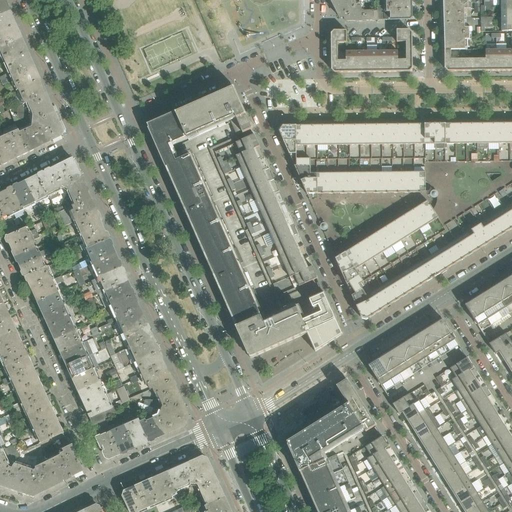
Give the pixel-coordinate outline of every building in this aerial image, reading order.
[(0,34),(16,27),(10,14),(4,0),(2,0),(0,1),(0,34)] [(363,10),(362,4),(361,0),(338,0),(332,3),(340,19),(343,17),(345,19),(345,22),(378,21),(378,11),(377,11),(365,11),(363,10)] [(412,16),(411,0),(384,0),(385,0),(384,0),(384,7),(382,7),(377,7),(377,11),(378,11),(378,21),(408,20),(412,16)] [(443,0),(444,20),(466,19),(471,19),(471,9),(470,0),(443,0)] [(511,14),(511,6),(501,6),(501,15),(511,14)] [(511,22),(511,14),(501,15),(501,23),(511,22)] [(466,27),(466,19),(444,20),(445,50),(464,50),(467,50),(467,40),(471,40),(471,27),(466,27)] [(511,31),(511,22),(501,23),(501,32),(511,31)] [(28,54),(22,41),(16,27),(0,34),(0,55),(2,55),(6,64),(28,54)] [(347,31),(334,31),(331,34),(331,52),(338,52),(338,43),(347,43),(347,31)] [(412,34),(409,31),(397,31),(397,43),(406,43),(406,52),(412,52),(412,34)] [(460,60),(451,60),(451,51),(445,51),(445,69),(447,72),(460,72),(460,60)] [(486,51),(486,60),(486,72),(496,72),(496,51),(486,51)] [(506,51),(496,51),(496,72),(506,72),(506,51)] [(346,61),(338,61),(338,52),(331,52),(331,70),(334,73),(346,73),(346,61)] [(346,52),(346,61),(346,73),(357,73),(357,52),(346,52)] [(367,52),(357,52),(357,73),(367,73),(367,52)] [(377,52),(367,52),(367,73),(377,73),(377,52)] [(387,52),(377,52),(377,73),(387,73),(387,52)] [(398,73),(398,61),(398,52),(387,52),(387,73),(398,73)] [(412,52),(406,52),(406,61),(398,61),(398,73),(409,73),(412,70),(412,52)] [(41,82),(34,68),(28,54),(6,64),(10,73),(5,75),(5,76),(0,77),(0,78),(3,86),(9,84),(14,82),(18,92),(41,82)] [(473,60),(460,60),(460,72),(473,72),(473,60)] [(486,60),(473,60),(473,72),(486,72),(486,60)] [(55,115),(47,95),(41,82),(18,92),(25,105),(28,104),(33,114),(49,116),(49,117),(55,115)] [(190,155),(179,160),(176,161),(169,145),(173,144),(225,121),(229,119),(231,123),(237,136),(238,136),(252,130),(235,91),(230,89),(151,124),(149,129),(250,359),(307,334),(315,352),(339,338),(341,331),(324,293),(315,297),(309,300),(310,303),(311,303),(258,326),(255,321),(261,318),(261,317),(190,155)] [(28,153),(61,136),(63,132),(55,115),(49,117),(49,116),(33,114),(33,116),(26,114),(25,122),(32,126),(32,128),(30,129),(19,134),(28,153)] [(488,140),(488,124),(477,125),(477,140),(488,140)] [(499,140),(499,124),(488,124),(488,140),(499,140)] [(509,140),(509,124),(499,124),(499,140),(509,140)] [(383,141),(383,125),(372,126),(372,142),(383,141)] [(394,141),(394,125),(383,125),(383,141),(394,141)] [(405,141),(404,125),(394,125),(394,141),(405,141)] [(415,141),(415,125),(404,125),(405,141),(415,141)] [(426,141),(426,125),(415,125),(415,141),(426,141)] [(435,141),(435,125),(426,125),(426,141),(435,141)] [(445,141),(445,125),(435,125),(435,141),(445,141)] [(455,141),(455,125),(445,125),(445,141),(455,141)] [(466,141),(466,125),(455,125),(455,141),(466,141)] [(477,140),(477,125),(466,125),(466,141),(477,140)] [(307,142),(307,126),(296,126),(296,127),(297,142),(307,142)] [(318,142),(318,126),(307,126),(307,142),(318,142)] [(329,142),(329,126),(318,126),(318,142),(329,142)] [(340,142),(340,126),(329,126),(329,142),(340,142)] [(351,142),(350,126),(340,126),(340,142),(351,142)] [(361,142),(361,126),(350,126),(351,142),(361,142)] [(372,142),(372,126),(361,126),(361,142),(372,142)] [(28,153),(19,134),(18,132),(5,138),(0,127),(0,159),(2,165),(28,153)] [(296,127),(283,127),(279,132),(289,155),(297,154),(297,142),(296,127)] [(259,146),(254,135),(236,143),(241,154),(236,156),(259,146)] [(511,210),(511,140),(509,140),(499,140),(488,140),(477,140),(466,141),(455,141),(445,141),(435,141),(426,141),(415,141),(405,141),(394,141),(383,141),(372,142),(361,142),(351,142),(340,142),(329,142),(318,142),(307,142),(297,142),(297,154),(289,155),(294,166),(311,166),(311,178),(318,178),(329,178),(339,178),(350,178),(361,178),(372,178),(383,177),(393,177),(403,177),(414,177),(425,177),(426,193),(428,202),(436,215),(427,221),(417,227),(408,233),(399,238),(391,244),(381,249),(372,255),(363,261),(354,267),(360,277),(347,285),(352,296),(362,290),(369,300),(377,295),(385,290),(393,285),(401,279),(410,274),(418,269),(426,264),(434,259),(442,254),(450,249),(458,244),(466,239),(475,234),(483,228),(491,223),(499,218),(507,213),(511,210)] [(264,157),(259,146),(236,156),(241,167),(264,157)] [(269,168),(264,157),(241,167),(246,178),(269,168)] [(81,176),(81,175),(76,161),(74,161),(73,161),(73,160),(38,177),(48,197),(50,201),(60,197),(56,190),(59,188),(69,191),(74,181),(81,178),(80,176),(81,176)] [(318,178),(311,178),(311,166),(294,166),(307,194),(318,194),(318,178)] [(274,179),(269,168),(246,178),(251,189),(274,179)] [(48,197),(38,177),(13,189),(23,209),(48,197)] [(383,193),(383,177),(372,178),(372,194),(383,193)] [(393,177),(383,177),(383,193),(393,193),(393,177)] [(404,193),(403,177),(393,177),(393,193),(404,193)] [(414,193),(414,177),(403,177),(404,193),(414,193)] [(426,193),(425,177),(414,177),(414,193),(426,193)] [(88,192),(89,191),(87,187),(85,186),(86,185),(85,185),(85,183),(84,179),(82,179),(81,179),(81,178),(74,181),(69,191),(75,206),(74,206),(76,212),(73,214),(76,222),(97,212),(97,210),(96,207),(94,206),(93,206),(87,192),(88,192)] [(329,194),(329,178),(318,178),(318,194),(329,194)] [(340,194),(339,178),(329,178),(329,194),(340,194)] [(350,194),(350,178),(339,178),(340,194),(350,194)] [(361,194),(361,178),(350,178),(350,194),(361,194)] [(372,194),(372,178),(361,178),(361,194),(372,194)] [(279,190),(274,179),(251,189),(256,200),(279,190)] [(0,220),(23,209),(13,189),(0,195),(0,220)] [(284,201),(279,190),(256,200),(260,211),(284,201)] [(288,212),(284,201),(260,211),(265,223),(288,212)] [(427,221),(436,215),(428,202),(418,208),(427,221)] [(427,221),(418,208),(409,213),(417,227),(427,221)] [(105,234),(99,220),(100,219),(101,218),(99,214),(98,214),(97,213),(98,212),(97,212),(76,222),(88,250),(110,240),(109,239),(109,238),(108,234),(106,233),(105,234)] [(293,223),(288,212),(265,223),(270,234),(293,223)] [(417,227),(409,213),(400,219),(408,233),(417,227)] [(511,220),(507,213),(499,218),(508,232),(511,229),(511,220)] [(508,232),(499,218),(491,223),(499,237),(508,232)] [(408,233),(400,219),(390,225),(399,238),(408,233)] [(298,234),(293,223),(270,234),(275,245),(298,234)] [(499,237),(491,223),(483,228),(491,242),(499,237)] [(390,225),(382,230),(391,244),(399,238),(390,225)] [(5,238),(19,232),(16,226),(7,230),(5,226),(1,228),(5,238)] [(491,242),(483,228),(475,234),(483,247),(491,242)] [(33,244),(36,242),(35,240),(40,238),(39,236),(36,230),(31,232),(32,233),(28,234),(26,229),(19,232),(5,238),(8,243),(9,244),(10,243),(17,257),(35,249),(33,244)] [(391,244),(382,230),(373,236),(381,249),(391,244)] [(303,245),(298,234),(275,245),(280,256),(303,245)] [(483,247),(475,234),(466,239),(475,252),(483,247)] [(381,249),(373,236),(364,242),(372,255),(381,249)] [(475,252),(466,239),(458,244),(467,257),(475,252)] [(122,265),(120,262),(119,262),(112,247),(113,245),(111,242),(110,241),(109,241),(110,240),(88,250),(87,250),(91,259),(86,262),(85,261),(80,264),(75,266),(75,267),(72,269),(74,272),(79,270),(81,269),(93,264),(100,278),(122,268),(121,268),(121,267),(122,265)] [(372,255),(364,242),(355,247),(363,261),(372,255)] [(467,257),(458,244),(450,249),(459,262),(467,257)] [(308,256),(303,245),(280,256),(285,266),(308,256)] [(363,261),(355,247),(345,253),(354,267),(363,261)] [(45,263),(43,258),(45,257),(51,254),(54,253),(52,249),(49,250),(49,249),(37,254),(35,249),(17,257),(26,277),(44,269),(42,264),(45,263)] [(459,262),(450,249),(442,254),(451,268),(459,262)] [(360,277),(354,267),(345,253),(335,259),(347,285),(360,277)] [(451,268),(442,254),(434,259),(442,273),(451,268)] [(313,267),(308,256),(285,266),(290,277),(313,267)] [(442,273),(434,259),(426,264),(434,278),(442,273)] [(434,278),(426,264),(418,269),(426,283),(434,278)] [(318,279),(313,267),(290,277),(290,278),(294,276),(299,287),(318,279)] [(53,281),(47,268),(44,269),(26,277),(28,282),(29,282),(33,290),(36,297),(35,298),(36,301),(38,302),(59,293),(64,290),(61,283),(64,282),(62,276),(53,281)] [(131,290),(124,275),(125,273),(124,270),(122,269),(122,268),(100,278),(112,307),(135,296),(134,296),(134,295),(133,295),(134,294),(133,290),(131,290)] [(426,283),(418,269),(410,274),(418,288),(426,283)] [(79,270),(74,272),(73,273),(80,287),(86,285),(79,270)] [(418,288),(410,274),(401,279),(410,293),(418,288)] [(511,277),(502,283),(511,298),(511,277)] [(410,293),(401,279),(393,285),(402,298),(410,293)] [(511,304),(511,298),(502,283),(493,288),(506,308),(511,304)] [(402,298),(393,285),(385,290),(394,303),(402,298)] [(506,308),(493,288),(484,294),(496,314),(506,308)] [(377,313),(369,300),(362,290),(352,296),(354,301),(361,317),(368,319),(377,313)] [(394,303),(385,290),(377,295),(385,308),(394,303)] [(93,298),(91,292),(83,296),(86,301),(92,298),(93,298)] [(70,319),(59,293),(38,302),(39,303),(38,305),(39,307),(41,308),(47,322),(47,324),(48,327),(50,327),(50,328),(70,319)] [(496,314),(484,294),(475,300),(487,320),(496,314)] [(385,308),(377,295),(369,300),(377,313),(385,308)] [(143,318),(137,303),(137,301),(136,298),(134,298),(135,297),(134,297),(135,296),(112,307),(125,334),(147,324),(146,324),(146,323),(147,322),(145,319),(143,318)] [(98,312),(92,298),(86,301),(92,315),(98,312)] [(71,308),(81,303),(79,300),(69,304),(71,308)] [(487,320),(475,300),(465,306),(475,321),(474,322),(476,325),(477,324),(483,335),(484,335),(478,325),(487,320)] [(13,325),(9,316),(7,310),(7,309),(6,306),(4,305),(4,304),(0,306),(0,337),(16,331),(15,330),(16,328),(14,325),(13,325)] [(82,344),(71,319),(70,319),(50,328),(50,330),(51,333),(53,333),(59,348),(59,349),(60,352),(61,353),(62,353),(82,344)] [(455,338),(453,334),(452,335),(443,320),(433,326),(446,346),(455,340),(461,349),(455,338)] [(156,346),(149,331),(150,330),(149,326),(147,326),(147,325),(147,324),(125,334),(137,363),(160,352),(159,352),(158,352),(159,350),(158,347),(156,346)] [(446,346),(433,326),(424,332),(437,352),(446,346)] [(97,328),(91,330),(95,338),(100,336),(97,328)] [(25,351),(21,342),(19,337),(19,335),(18,332),(16,332),(16,331),(0,337),(0,353),(6,367),(28,357),(27,356),(28,355),(26,351),(25,351)] [(437,352),(424,332),(415,337),(428,357),(437,352)] [(495,354),(511,343),(506,334),(490,344),(489,343),(489,344),(495,354)] [(428,357),(415,337),(406,343),(418,363),(428,357)] [(93,354),(87,342),(82,344),(62,353),(62,354),(61,356),(63,358),(64,359),(71,373),(70,375),(71,378),(73,378),(73,379),(94,369),(88,357),(93,354)] [(505,361),(511,355),(511,342),(511,343),(495,354),(496,355),(500,352),(505,361)] [(418,363),(406,343),(397,349),(409,369),(418,363)] [(115,355),(111,344),(106,346),(111,357),(115,355)] [(409,369),(397,349),(387,354),(400,375),(409,369)] [(168,374),(162,359),(162,358),(161,354),(159,354),(159,353),(160,352),(137,363),(136,363),(146,387),(148,386),(151,391),(153,390),(173,381),(170,375),(168,374)] [(400,375),(387,354),(378,360),(391,380),(400,375)] [(39,382),(40,381),(38,377),(37,377),(34,370),(30,363),(31,361),(29,358),(28,357),(6,367),(18,393),(40,382),(39,382)] [(456,378),(473,368),(467,358),(466,358),(466,359),(450,369),(456,378)] [(391,380),(378,360),(369,366),(378,381),(377,382),(379,385),(380,385),(387,396),(388,395),(382,386),(391,380)] [(475,379),(470,371),(474,369),(473,368),(456,378),(452,380),(458,390),(475,379)] [(105,395),(94,369),(73,379),(74,379),(73,381),(74,384),(76,384),(82,399),(82,400),(83,403),(85,404),(93,400),(105,395)] [(115,369),(105,373),(107,379),(117,375),(115,369)] [(460,401),(481,388),(475,379),(458,390),(455,392),(460,401)] [(188,416),(177,392),(173,381),(153,390),(155,395),(157,394),(163,407),(161,412),(167,414),(175,431),(184,426),(186,423),(184,421),(187,420),(188,416)] [(51,408),(52,406),(50,403),(49,402),(42,388),(43,387),(41,383),(40,383),(40,382),(18,393),(29,418),(52,408),(51,408)] [(350,511),(326,457),(325,454),(364,430),(366,432),(376,426),(371,417),(369,414),(350,384),(343,382),(337,386),(338,388),(348,404),(288,442),(287,442),(300,471),(306,486),(313,500),(317,511),(350,511)] [(124,387),(116,390),(122,404),(130,401),(124,387)] [(466,410),(486,398),(481,388),(460,401),(466,410)] [(399,414),(415,403),(410,394),(394,404),(393,404),(392,404),(399,414)] [(112,409),(108,400),(105,395),(93,400),(85,404),(85,405),(85,407),(86,409),(88,410),(90,415),(89,416),(90,419),(112,409)] [(142,401),(140,395),(129,399),(139,404),(140,400),(142,401)] [(475,417),(492,407),(486,398),(466,410),(467,411),(470,409),(475,417)] [(408,421),(425,410),(419,401),(415,403),(399,414),(399,415),(403,413),(408,421)] [(175,431),(167,414),(161,412),(143,405),(141,408),(153,413),(151,418),(153,419),(147,422),(147,421),(145,421),(144,418),(143,419),(137,408),(134,410),(136,416),(148,442),(175,431)] [(22,412),(21,411),(22,410),(20,407),(14,410),(8,413),(11,418),(22,412)] [(106,418),(119,411),(117,408),(116,407),(112,409),(90,419),(92,424),(93,425),(105,419),(106,419),(106,418)] [(481,427),(498,416),(492,407),(475,417),(481,427)] [(60,428),(54,414),(54,412),(53,409),(51,408),(52,408),(29,418),(41,444),(63,434),(63,433),(63,432),(62,428),(60,428)] [(414,430),(434,417),(429,408),(425,410),(408,421),(414,430)] [(148,442),(136,416),(123,422),(109,428),(109,430),(120,454),(121,454),(148,442)] [(487,436),(504,425),(498,416),(481,427),(487,436)] [(420,439),(440,427),(434,417),(414,430),(420,439)] [(109,428),(105,419),(93,425),(92,424),(91,426),(95,434),(97,435),(99,434),(99,435),(109,430),(109,428)] [(461,434),(455,424),(451,426),(458,436),(461,434)] [(493,445),(510,435),(504,425),(487,436),(493,445)] [(442,438),(437,430),(441,428),(440,427),(420,439),(426,449),(442,438)] [(120,454),(109,430),(99,435),(100,437),(97,438),(103,452),(106,457),(111,459),(120,454)] [(498,455),(511,446),(511,438),(510,435),(493,445),(498,455)] [(62,448),(71,444),(68,436),(55,443),(57,448),(62,446),(62,448)] [(371,457),(388,446),(382,437),(365,447),(371,457)] [(431,458),(448,447),(442,438),(426,449),(431,458)] [(390,458),(385,450),(389,447),(388,446),(371,457),(367,459),(373,468),(390,458)] [(504,464),(511,458),(511,446),(498,455),(504,464)] [(82,469),(79,462),(73,447),(47,460),(58,484),(74,477),(74,476),(81,472),(82,469)] [(437,467),(454,456),(448,447),(431,458),(437,467)] [(1,452),(0,449),(0,465),(10,460),(5,449),(1,452)] [(58,484),(47,460),(36,465),(37,450),(30,453),(30,454),(26,472),(20,492),(34,497),(58,484)] [(0,485),(20,492),(26,472),(30,454),(23,453),(16,463),(10,460),(0,465),(0,485)] [(443,476),(460,466),(454,456),(437,467),(443,476)] [(224,498),(207,459),(203,458),(188,464),(192,475),(190,485),(198,488),(206,506),(224,498)] [(379,478),(396,467),(390,458),(373,468),(379,478)] [(189,490),(188,486),(189,485),(190,485),(192,475),(188,464),(153,480),(162,501),(172,497),(171,496),(177,493),(181,504),(183,509),(184,511),(187,504),(183,496),(186,495),(185,492),(189,490)] [(449,486),(466,475),(460,466),(443,476),(449,486)] [(384,487),(401,476),(396,467),(379,478),(384,487)] [(455,495),(471,484),(466,475),(449,486),(455,495)] [(387,498),(407,486),(401,476),(384,487),(381,489),(387,498)] [(148,508),(162,501),(153,480),(127,491),(127,492),(126,493),(125,497),(125,498),(124,498),(130,511),(139,511),(148,508)] [(460,504),(477,494),(471,484),(455,495),(460,504)] [(396,505),(413,495),(407,486),(387,498),(387,499),(391,497),(396,505)] [(465,511),(468,511),(483,503),(477,494),(460,504),(465,511)] [(400,511),(406,511),(419,504),(413,495),(396,505),(400,511)] [(230,511),(224,498),(206,506),(206,507),(205,508),(198,511),(230,511)] [(488,511),(483,503),(468,511),(488,511)]
